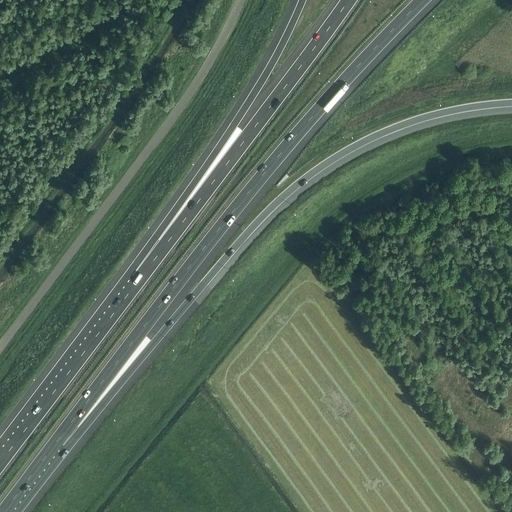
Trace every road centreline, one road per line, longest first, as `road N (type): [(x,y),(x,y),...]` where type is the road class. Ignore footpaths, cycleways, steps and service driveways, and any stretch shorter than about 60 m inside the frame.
road 1 (motorway): [(54,445),(226,254),(317,170),(395,127),(511,104)]
road 2 (motorway): [(54,445),(235,211),(427,0)]
road 3 (unclassified): [(0,346),(229,40),(247,0)]
road 4 (motorway): [(348,0),(129,284)]
road 5 (motorway): [(300,0),(260,79),(129,284)]
road 6 (motorway): [(129,284),(0,457)]
